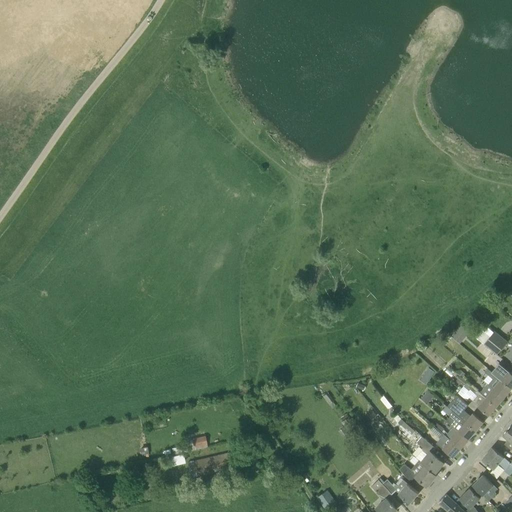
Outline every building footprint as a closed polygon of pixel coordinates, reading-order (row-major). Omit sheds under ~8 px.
[(460,341),(468,333),(460,326),(452,334),(460,341)] [(496,354),(507,342),(494,331),(483,344),(496,354)] [(495,374),(511,389),(511,388),(511,373),(502,365),(495,374)] [(429,366),(421,378),(427,382),(435,370),(429,366)] [(482,380),(487,384),(494,389),(504,398),(511,389),(495,374),(490,371),(482,380)] [(496,407),(486,398),(480,393),(468,382),(464,387),(469,391),(470,390),(477,396),(473,401),(479,406),(478,407),(488,416),(496,407)] [(487,384),(480,393),(486,398),(496,407),(504,398),(494,389),(487,384)] [(448,407),(452,411),(465,422),(476,431),(483,422),(473,413),(471,416),(464,410),(468,405),(457,396),(448,407)] [(476,431),(465,422),(452,411),(449,414),(455,418),(450,424),(458,431),(468,440),(476,431)] [(415,431),(401,419),(398,415),(394,418),(397,423),(411,435),(415,431)] [(341,422),(352,437),(360,432),(349,416),(341,422)] [(511,424),(503,435),(508,439),(504,444),(511,450),(511,449),(511,424)] [(448,433),(444,429),(439,425),(437,428),(446,436),(448,433)] [(338,431),(345,441),(351,437),(344,427),(338,431)] [(450,440),(446,436),(437,428),(434,431),(439,435),(438,436),(447,444),(443,449),(453,458),(461,449),(450,440)] [(468,440),(458,431),(450,440),(461,449),(468,440)] [(195,448),(208,445),(206,434),(192,437),(195,448)] [(427,454),(421,462),(435,474),(444,463),(432,453),(436,449),(422,436),(417,442),(424,449),(422,450),(427,454)] [(511,461),(511,463),(492,447),(482,459),(493,469),(497,465),(510,476),(511,473),(511,461)] [(175,463),(186,460),(184,452),(173,454),(175,463)] [(225,452),(190,460),(193,473),(228,465),(225,452)] [(436,475),(435,474),(421,462),(419,460),(414,466),(415,467),(412,470),(405,464),(400,470),(405,476),(411,481),(415,476),(426,486),(436,475)] [(488,502),(492,498),(495,497),(496,493),(495,492),(497,489),(493,485),(483,475),(472,485),(488,502)] [(410,504),(419,493),(403,479),(397,486),(396,484),(394,487),(387,479),(382,484),(392,494),(397,490),(399,493),(398,494),(410,504)] [(392,494),(382,484),(379,480),(371,487),(384,501),(376,508),(379,511),(393,511),(397,509),(387,499),(392,494)] [(459,498),(469,508),(465,511),(478,511),(472,506),(480,499),(469,488),(459,498)] [(318,495),(326,509),(337,502),(328,489),(318,495)] [(464,511),(446,494),(439,502),(449,511),(464,511)]
